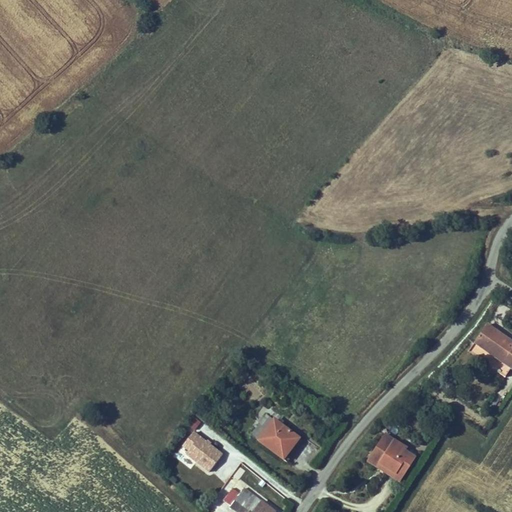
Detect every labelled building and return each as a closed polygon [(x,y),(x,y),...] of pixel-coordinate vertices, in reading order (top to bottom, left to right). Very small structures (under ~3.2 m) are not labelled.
[(511,342),(493,331),(475,360),(511,381),(511,342)] [(250,434),(286,460),(303,438),(275,418),(266,431),(257,424),(250,434)] [(402,482),(417,459),(407,453),(409,450),(385,435),(369,463),(402,482)] [(226,473),(232,466),(212,452),(206,458),(226,473)] [(244,487),(239,491),(232,486),(222,498),(230,505),(228,507),(234,511),(276,511),(277,511),(245,486),(244,487)]
